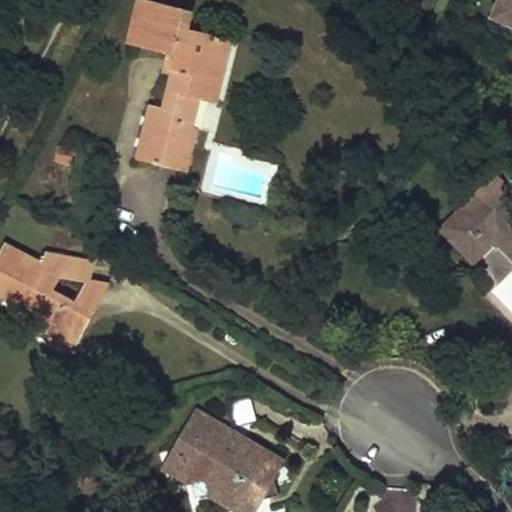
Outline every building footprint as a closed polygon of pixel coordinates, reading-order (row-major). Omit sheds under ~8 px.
[(151,106),(139,159),(185,170),(195,126),(180,121),(187,95),(203,99),(215,100),(231,39),(186,27),(189,11),(145,0),(140,0),(129,44),(164,53),(177,57),(172,77),(164,108),(151,106)] [(511,0),(503,0),(500,7),(511,12),(511,0)] [(511,12),(500,7),(497,15),(511,21),(511,12)] [(177,57),(164,53),(159,73),(172,77),(177,57)] [(203,99),(187,95),(180,121),(195,126),(203,99)] [(58,147),(54,164),(71,169),(76,152),(58,147)] [(511,187),(494,170),(468,196),(474,202),(485,190),(495,201),(504,192),(505,193),(511,187)] [(511,199),(505,193),(504,192),(495,201),(485,190),(474,202),(445,230),(461,246),(474,234),(485,245),(494,236),(495,235),(506,236),(511,242),(511,199)] [(485,245),(474,234),(461,246),(473,258),(485,245)] [(494,236),(511,253),(511,242),(506,236),(495,235),(494,236)] [(39,263),(3,245),(0,251),(0,285),(2,286),(0,290),(0,295),(25,308),(46,332),(44,336),(62,345),(69,332),(81,338),(94,311),(79,303),(53,290),(61,276),(64,257),(44,254),(39,263)] [(64,257),(61,276),(90,282),(93,262),(64,257)] [(79,303),(94,311),(107,286),(90,282),(79,303)] [(69,332),(62,345),(74,352),(81,338),(69,332)] [(188,485),(192,484),(195,497),(209,494),(211,498),(235,511),(257,511),(289,459),(198,407),(161,470),(188,485)] [(376,490),(376,511),(413,511),(413,490),(376,490)]
